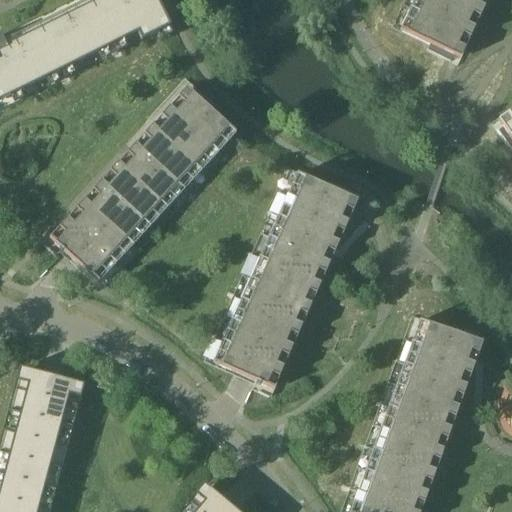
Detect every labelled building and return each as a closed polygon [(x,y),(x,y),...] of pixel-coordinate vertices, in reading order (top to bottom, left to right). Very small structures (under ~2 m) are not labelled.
[(0,110),(1,112),(60,82),(112,56),(140,42),(141,43),(169,29),(154,0),(76,0),(0,38),(0,110)] [(456,66),(487,0),(415,0),(400,31),(430,46),(427,52),(456,66)] [(97,284),(234,135),(210,113),(215,108),(191,86),(44,246),(58,259),(63,253),(74,263),(97,284)] [(511,112),(492,126),(511,153),(511,151),(511,112)] [(269,399),(359,196),(329,183),(326,189),(297,176),(213,365),(242,378),(254,383),(251,391),(269,399)] [(420,511),(483,338),(453,327),(451,333),(420,322),(350,511),(420,511)] [(0,441),(0,511),(49,511),(82,388),(50,379),(19,371),(0,441)] [(232,511),(229,509),(203,487),(181,511),(232,511)]
